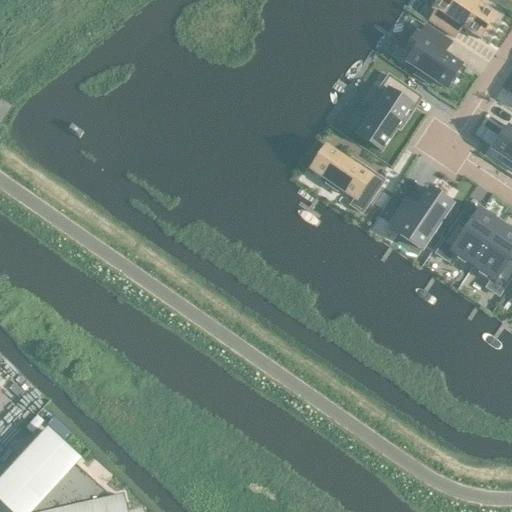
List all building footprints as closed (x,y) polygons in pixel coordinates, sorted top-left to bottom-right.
[(434,14),(429,21),(454,37),(460,27),(478,39),(494,15),(481,6),(485,1),(483,0),(438,0),(433,9),(436,11),(434,14)] [(416,34),(405,51),(411,55),(407,62),(418,69),(414,74),(429,84),(433,79),(446,88),(461,64),(443,52),(450,42),(426,26),(419,36),(416,34)] [(369,119),(358,135),(381,151),(412,106),(405,101),(412,91),(388,75),(380,87),(387,92),(377,106),(373,103),(364,116),(369,119)] [(83,133),(70,124),(66,130),(79,138),(83,133)] [(511,127),(509,126),(493,149),(506,158),(502,163),(511,169),(511,127)] [(327,145),(311,169),(327,180),(324,184),(337,193),(340,189),(355,198),(350,205),(362,213),(378,189),(368,182),(372,176),(327,145)] [(406,199),(389,223),(399,230),(397,233),(409,241),(421,249),(433,232),(438,236),(448,220),(443,217),(452,204),(428,188),(416,206),(406,199)] [(456,222),(436,253),(448,260),(452,254),(457,257),(456,259),(464,265),(465,262),(472,267),(501,223),(495,219),(496,216),(488,211),(487,213),(480,209),(466,229),(456,222)] [(501,223),(472,267),(479,271),(477,274),(485,279),(487,276),(492,280),(487,287),(499,295),(511,275),(511,259),(510,258),(511,254),(511,227),(510,226),(508,228),(502,224),(501,223)] [(112,498),(75,463),(78,459),(48,431),(0,482),(0,498),(14,511),(141,511),(140,511),(124,511),(121,496),(112,498)]
